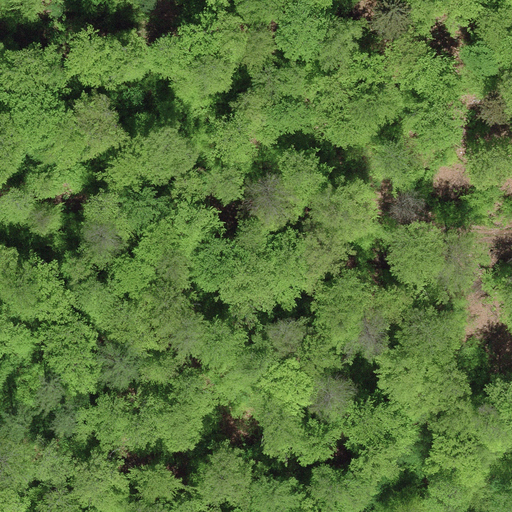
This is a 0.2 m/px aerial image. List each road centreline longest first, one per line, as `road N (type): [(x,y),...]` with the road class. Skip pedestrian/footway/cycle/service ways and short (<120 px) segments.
road 1 (track): [(511,239),(317,211),(260,222),(173,221),(0,200)]
road 2 (track): [(0,29),(46,18),(234,35),(311,15),(332,0)]
